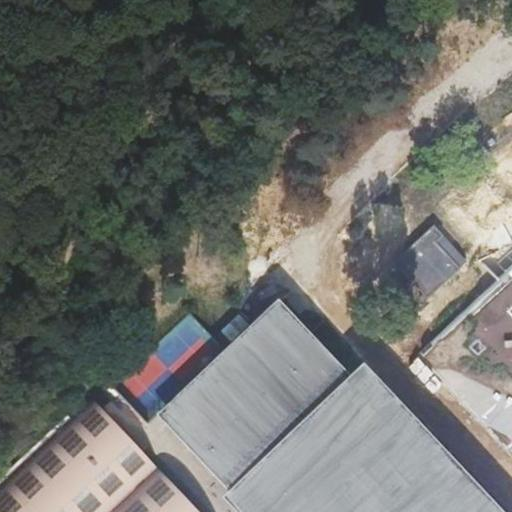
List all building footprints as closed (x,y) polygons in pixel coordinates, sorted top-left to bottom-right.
[(426,235),(392,263),(429,303),(462,273),(426,235)] [(277,299),(160,414),(238,490),(227,499),(240,511),(476,511),(350,376),(277,299)] [(502,511),(363,363),(350,376),(476,511),(502,511)] [(0,511),(111,511),(154,472),(90,405),(0,489),(0,511)] [(191,511),(154,472),(111,511),(191,511)]
